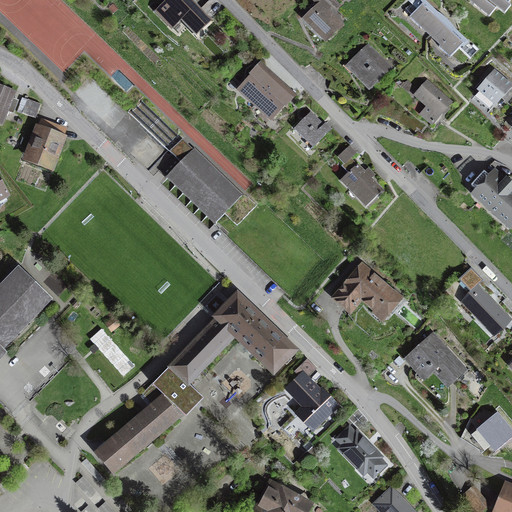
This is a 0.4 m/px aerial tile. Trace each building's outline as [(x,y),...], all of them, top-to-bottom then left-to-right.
[(167,0),(158,10),(173,26),(182,17),(197,33),(211,20),(191,0),(167,0)] [(436,13),(423,0),(419,5),(420,6),(409,17),(421,28),(424,26),(432,34),(442,24),(433,16),(436,13)] [(469,0),(490,16),(497,7),(504,14),(511,6),(508,3),(510,0),(509,0),(469,0)] [(323,1),(304,20),(313,28),(315,26),(328,39),(342,25),(332,15),(331,16),(326,11),(329,7),(323,1)] [(442,43),(439,47),(450,58),(462,45),(463,47),(468,42),(455,30),(452,33),(443,25),(434,35),(442,43)] [(368,46),(350,64),(357,71),(354,73),(370,89),(390,68),(368,46)] [(255,104),(278,79),(260,63),(250,74),(251,75),(239,89),(255,104)] [(511,86),(495,72),(479,91),(495,104),(511,86)] [(286,106),(295,95),(278,79),(255,104),(272,119),(285,105),(286,106)] [(407,81),(403,85),(410,91),(413,86),(407,81)] [(427,81),(414,96),(427,107),(420,115),(432,125),(452,103),(427,81)] [(0,85),(0,123),(2,124),(7,110),(13,112),(17,101),(12,99),(15,91),(0,85)] [(28,99),(22,113),(35,118),(41,104),(28,99)] [(311,112),(294,129),(313,148),(331,129),(325,123),(324,125),(311,112)] [(43,121),(29,158),(50,167),(64,129),(43,121)] [(190,146),(181,137),(169,149),(178,158),(190,146)] [(349,174),(341,181),(366,206),(382,191),(350,159),(356,153),(349,147),(339,157),(345,164),(342,167),(349,174)] [(242,196),(194,149),(166,178),(215,225),(242,196)] [(429,180),(435,174),(427,166),(421,172),(429,180)] [(435,174),(429,180),(440,192),(452,180),(440,169),(435,174)] [(492,178),(485,172),(471,186),(511,223),(511,221),(511,196),(508,193),(511,188),(511,184),(507,180),(498,172),(492,178)] [(362,264),(333,299),(350,313),(362,300),(375,311),(378,308),(387,315),(402,298),(362,264)] [(0,353),(4,349),(3,349),(52,300),(53,299),(18,266),(18,267),(0,285),(0,353)] [(482,280),(471,269),(460,280),(471,291),(482,280)] [(478,289),(464,302),(474,312),(477,309),(485,317),(482,321),(494,333),(508,320),(478,289)] [(216,317),(217,318),(235,335),(274,373),(295,350),(257,314),(258,313),(251,306),(250,307),(237,295),(216,317)] [(107,324),(112,330),(120,324),(115,318),(107,324)] [(217,318),(170,367),(189,384),(235,335),(217,318)] [(101,329),(90,339),(123,376),(135,366),(101,329)] [(419,352),(409,360),(422,374),(429,368),(431,369),(433,367),(448,384),(463,370),(432,337),(418,351),(419,352)] [(203,398),(189,384),(170,367),(146,392),(155,403),(162,398),(171,407),(173,404),(186,416),(203,398)] [(303,375),(288,389),(305,407),(298,414),(312,428),(336,406),(328,398),(326,398),(324,400),(321,397),(322,396),(321,394),(303,375)] [(208,396),(217,399),(221,390),(211,386),(208,396)] [(171,407),(162,398),(155,403),(97,453),(113,473),(179,417),(171,407)] [(511,437),(511,429),(498,412),(476,430),(495,452),(511,437)] [(349,428),(337,439),(343,445),(339,448),(363,473),(371,466),(377,472),(385,465),(379,458),(381,457),(356,432),(354,434),(349,428)] [(89,497),(97,491),(84,475),(77,481),(89,497)] [(273,485),(258,511),(304,511),(308,505),(273,485)] [(511,511),(511,488),(507,486),(496,511),(511,511)] [(471,489),(463,496),(476,511),(480,511),(487,507),(471,489)] [(392,490),(376,504),(383,511),(413,511),(412,511),(411,511),(409,511),(406,508),(408,506),(399,497),(398,496),(396,498),(391,492),(392,490)]
